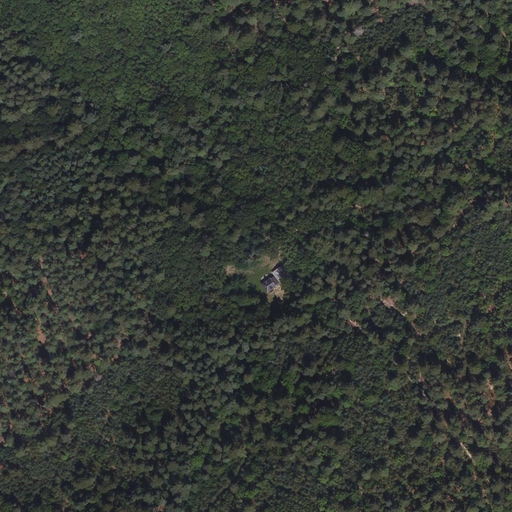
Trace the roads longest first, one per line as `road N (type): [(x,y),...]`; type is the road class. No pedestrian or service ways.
road 1 (track): [(511,503),(408,373),(313,276),(241,222)]
road 2 (track): [(241,222),(0,50)]
